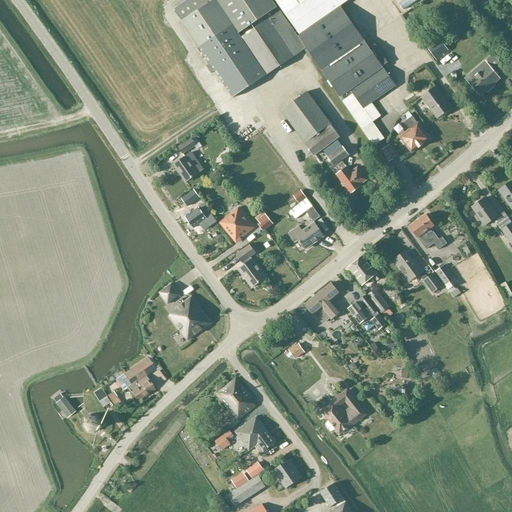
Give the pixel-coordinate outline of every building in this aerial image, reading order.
[(270,0),(190,0),(175,11),(184,24),(182,25),(210,65),(207,68),(212,75),(215,72),(234,99),(306,49),(280,12),(241,39),(238,35),(276,8),(270,0)] [(276,0),(299,34),(298,35),(339,96),(373,146),(384,139),(373,122),(381,117),(371,102),(395,85),(340,5),(347,0),(276,0)] [(435,40),(431,35),(422,41),(426,47),(435,40)] [(448,51),(439,38),(427,47),(437,61),(444,56),(443,54),(448,51)] [(460,64),(463,61),(457,52),(454,55),(460,64)] [(475,78),(469,83),(480,95),(499,79),(496,76),(499,74),(505,68),(493,55),(487,60),(491,64),(488,66),(483,71),(479,68),(472,74),(475,78)] [(439,118),(450,109),(436,89),(424,98),(439,118)] [(335,166),(343,160),(349,156),(343,148),(337,140),(340,137),(332,126),(331,127),(308,94),(284,110),(307,143),(306,144),(315,155),(323,150),(335,166)] [(430,139),(413,116),(411,115),(415,112),(413,108),(404,115),(404,116),(401,118),(405,123),(405,122),(410,129),(401,137),(413,152),(430,139)] [(182,154),(187,151),(194,145),(191,140),(178,149),(181,152),(182,154)] [(397,156),(390,145),(378,152),(386,164),(394,160),(393,158),(397,156)] [(190,151),(188,153),(173,164),(186,182),(197,174),(196,173),(202,168),(190,151)] [(352,172),(343,160),(335,166),(337,169),(338,168),(341,172),(337,175),(350,193),(367,181),(358,168),(352,172)] [(511,180),(498,190),(511,209),(511,180)] [(188,206),(198,198),(193,191),(182,199),(188,206)] [(511,223),(504,212),(498,216),(485,197),(478,202),(471,207),(485,227),(494,220),(501,230),(511,245),(511,223)] [(194,228),(206,219),(211,226),(217,221),(208,210),(206,211),(202,205),(186,217),(190,222),(189,223),(191,226),(192,226),(194,228)] [(241,238),(255,226),(239,207),(221,223),(236,241),(241,237),(241,238)] [(314,222),(320,217),(312,207),(306,211),(314,222)] [(264,232),(273,224),(265,214),(257,221),(259,223),(257,225),(264,232)] [(418,239),(432,229),(435,227),(426,214),(409,227),(418,239)] [(305,248),(324,235),(315,223),(303,232),(299,227),(289,234),(294,241),(298,238),(305,248)] [(440,240),(432,229),(418,239),(426,250),(435,244),(439,250),(447,244),(443,237),(440,240)] [(251,258),(256,254),(249,245),(235,255),(243,264),(244,266),(238,270),(252,289),(266,279),(253,260),(252,260),(251,258)] [(427,278),(422,272),(416,264),(414,266),(405,252),(392,260),(409,283),(419,275),(424,280),(423,281),(433,293),(442,286),(432,274),(427,278)] [(381,278),(377,273),(363,256),(348,268),(363,286),(374,277),(377,281),(381,278)] [(459,283),(446,264),(435,272),(448,291),(448,290),(450,293),(451,293),(454,298),(461,293),(455,285),(459,283)] [(333,302),(341,295),(330,282),(304,306),(314,317),(316,316),(322,323),(324,323),(330,319),(331,320),(341,312),(333,302)] [(190,292),(197,289),(195,284),(188,288),(190,292)] [(179,296),(171,286),(160,294),(167,304),(179,296)] [(390,307),(378,293),(370,299),(382,314),(383,312),(387,317),(391,313),(388,309),(390,307)] [(387,325),(377,312),(365,296),(348,309),(360,324),(361,324),(367,332),(375,326),(379,331),(387,325)] [(169,317),(184,336),(188,341),(211,323),(191,297),(175,309),(176,312),(169,317)] [(300,343),(292,350),(293,352),(290,355),(289,354),(285,357),(289,361),(292,358),(291,357),(295,354),(298,358),(306,351),(300,343)] [(148,357),(123,374),(115,380),(123,391),(128,388),(137,402),(155,389),(146,376),(156,369),(148,357)] [(162,370),(158,373),(164,381),(168,378),(162,370)] [(254,398),(236,377),(215,394),(238,421),(256,406),(251,400),(254,398)] [(99,402),(105,398),(99,389),(93,393),(99,402)] [(122,404),(114,391),(107,396),(114,405),(115,404),(117,407),(122,404)] [(348,391),(341,396),(340,395),(332,401),(333,402),(322,412),(340,435),(352,425),(353,426),(367,415),(348,391)] [(75,412),(63,397),(62,398),(59,395),(53,400),(56,403),(55,403),(67,418),(75,412)] [(100,428),(100,421),(96,415),(90,414),(84,419),(84,426),(88,432),(95,432),(100,428)] [(277,443),(257,416),(234,432),(249,452),(257,446),(263,453),(277,443)] [(234,436),(229,430),(214,442),(222,451),(231,444),(228,441),(234,436)] [(301,478),(290,461),(274,471),(286,489),(301,478)] [(259,464),(248,472),(252,478),(264,470),(259,464)] [(235,507),(266,487),(258,476),(228,495),(235,507)] [(352,511),(335,484),(321,493),(330,507),(336,504),(338,507),(330,511),(352,511)]
